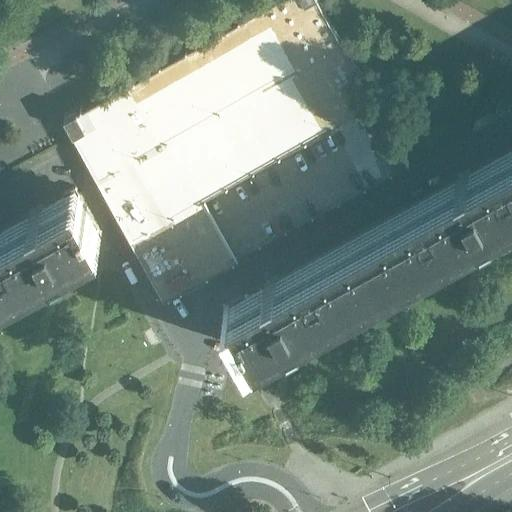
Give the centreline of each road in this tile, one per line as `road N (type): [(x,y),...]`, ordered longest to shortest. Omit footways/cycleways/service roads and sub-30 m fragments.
road 1 (unknown): [(75,162),(92,140),(183,82),(285,36),(306,42),(321,74),(316,88),(150,185),(161,235),(187,268)]
road 2 (residential): [(511,125),(224,284),(209,298),(198,339)]
road 3 (residential): [(198,339),(158,311),(75,162),(0,203)]
road 4 (residential): [(198,339),(174,482),(190,496),(210,498),(249,482),(273,486),(300,511)]
road 5 (secondary): [(511,440),(379,511)]
